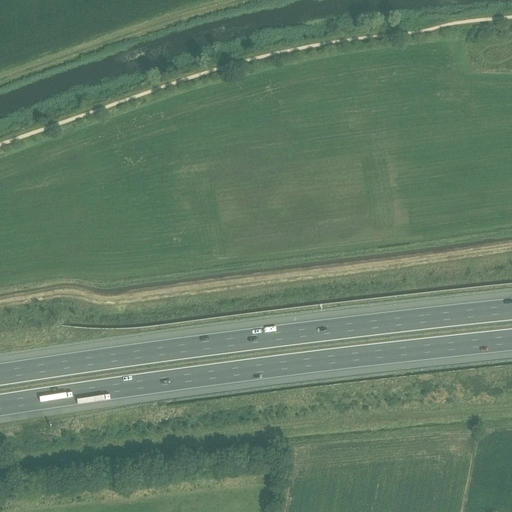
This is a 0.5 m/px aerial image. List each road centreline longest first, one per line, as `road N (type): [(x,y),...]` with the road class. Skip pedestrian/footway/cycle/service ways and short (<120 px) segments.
road 1 (motorway): [(0,405),(511,340)]
road 2 (motorway): [(511,309),(0,374)]
